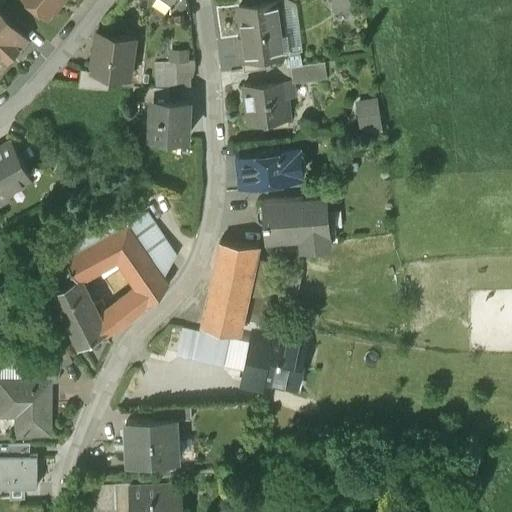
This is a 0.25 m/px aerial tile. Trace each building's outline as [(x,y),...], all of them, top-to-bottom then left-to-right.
[(280,0),(240,0),(245,28),(239,29),(242,50),(287,43),(280,0)] [(0,2),(0,58),(9,48),(10,49),(20,38),(28,29),(0,2)] [(135,30),(105,26),(103,43),(97,42),(94,60),(94,61),(111,63),(112,57),(130,60),(135,30)] [(178,53),(156,55),(157,78),(178,77),(178,53)] [(293,56),(268,60),(270,73),(286,71),(286,72),(295,71),(293,56)] [(111,63),(94,61),(94,60),(83,58),(81,74),(109,76),(111,63)] [(270,73),(266,74),(266,75),(253,77),(253,76),(246,77),(251,113),(291,108),(286,72),(286,71),(270,73)] [(170,80),(134,78),(134,92),(154,93),(154,92),(170,93),(170,80)] [(354,119),(378,117),(376,86),(352,87),(354,119)] [(170,93),(154,92),(154,93),(152,130),(187,132),(189,94),(170,93)] [(13,129),(0,136),(0,186),(12,180),(8,174),(31,162),(13,129)] [(261,138),(236,141),(237,152),(240,151),(240,150),(242,150),(242,151),(263,148),(262,144),(261,138)] [(279,142),(262,144),(263,148),(242,151),(242,150),(240,150),(240,151),(243,173),(243,174),(245,174),(245,173),(259,171),(259,172),(260,172),(273,170),(273,174),(292,171),(291,167),(300,166),(300,167),(302,167),(298,142),(297,142),(297,143),(280,146),(279,142)] [(259,171),(245,173),(245,174),(243,174),(243,173),(237,174),(239,186),(262,182),(260,172),(259,172),(259,171)] [(305,191),(265,194),(267,219),(270,219),(271,233),(301,231),(302,241),(331,239),(327,191),(305,193),(305,191)] [(177,249),(148,209),(129,222),(158,263),(177,249)] [(129,222),(67,253),(69,258),(59,263),(64,273),(52,280),(55,287),(79,274),(80,275),(119,252),(138,281),(118,297),(120,300),(128,317),(131,314),(170,279),(158,263),(129,222)] [(259,239),(221,235),(203,318),(240,327),(259,239)] [(80,275),(79,274),(55,287),(54,287),(81,340),(105,328),(107,328),(101,315),(80,275)] [(120,300),(101,315),(107,328),(105,328),(106,330),(128,317),(120,300)] [(229,332),(183,322),(177,350),(224,360),(229,332)] [(306,338),(285,333),(285,336),(253,330),(243,378),(262,382),(263,375),(289,380),(293,361),(300,363),(306,338)] [(61,336),(15,351),(15,358),(0,358),(0,361),(0,363),(2,364),(1,377),(50,378),(58,378),(61,364),(73,358),(61,336)] [(1,377),(0,377),(0,397),(17,397),(18,428),(50,428),(50,378),(1,377)] [(191,402),(154,404),(155,416),(176,414),(177,416),(192,415),(191,402)] [(155,416),(126,418),(128,438),(178,434),(177,416),(176,414),(155,416)] [(178,434),(128,438),(129,458),(138,457),(179,454),(178,434)] [(30,440),(0,440),(0,452),(30,452),(30,440)] [(0,452),(0,484),(2,485),(2,483),(10,483),(25,483),(37,483),(38,452),(30,452),(0,452)] [(179,454),(138,457),(139,469),(179,466),(178,462),(179,462),(179,454)] [(184,479),(132,481),(133,509),(132,511),(178,511),(178,504),(185,503),(184,479)] [(132,481),(91,484),(92,511),(133,509),(132,481)] [(25,483),(10,483),(10,496),(25,495),(25,483)]
